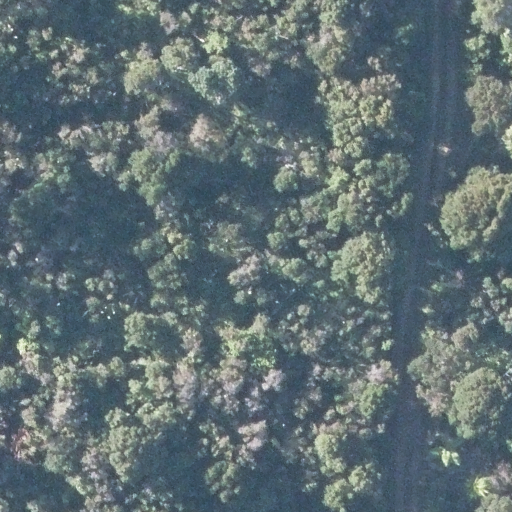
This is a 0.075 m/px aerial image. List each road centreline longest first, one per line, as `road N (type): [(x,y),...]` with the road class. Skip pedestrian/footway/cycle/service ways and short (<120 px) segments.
road 1 (track): [(406,511),(421,85)]
road 2 (track): [(431,0),(421,85),(511,64)]
